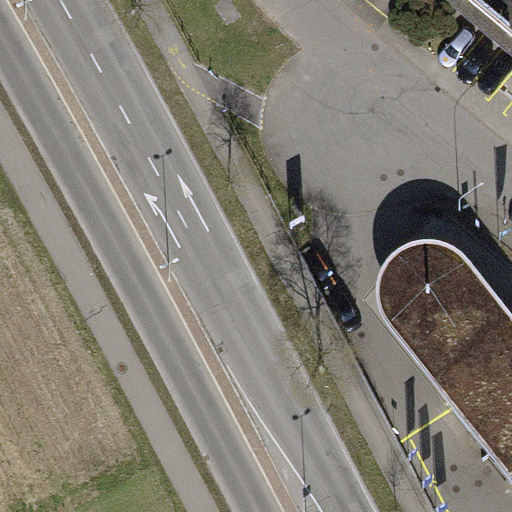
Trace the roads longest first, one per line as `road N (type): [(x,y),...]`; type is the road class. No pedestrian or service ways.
road 1 (secondary): [(338,511),(67,0)]
road 2 (secondary): [(0,43),(258,511)]
road 3 (residential): [(511,201),(392,106),(293,0)]
